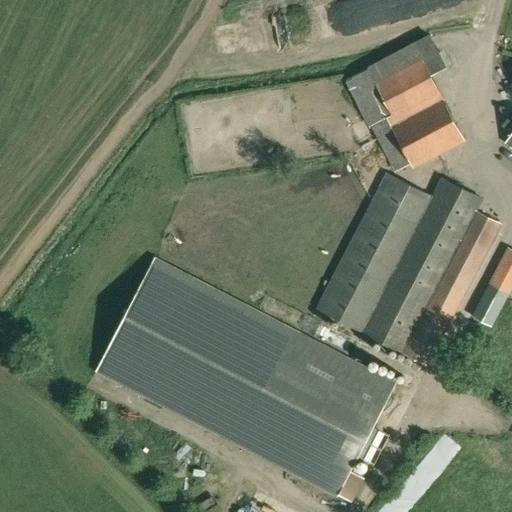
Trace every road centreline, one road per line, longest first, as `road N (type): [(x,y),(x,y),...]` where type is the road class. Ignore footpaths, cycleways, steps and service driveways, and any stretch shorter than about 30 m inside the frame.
road 1 (track): [(216,0),(176,74),(0,288)]
road 2 (track): [(0,348),(175,511)]
